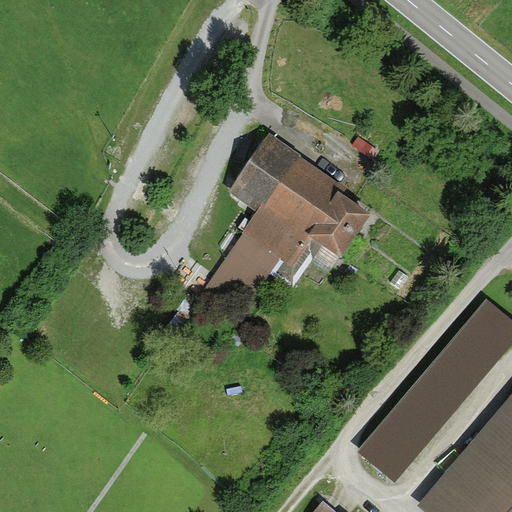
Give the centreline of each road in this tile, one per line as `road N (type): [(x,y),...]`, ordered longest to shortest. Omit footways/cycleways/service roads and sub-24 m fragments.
road 1 (track): [(281,511),(511,241)]
road 2 (track): [(511,115),(370,0)]
road 3 (tertiary): [(412,0),(511,80)]
